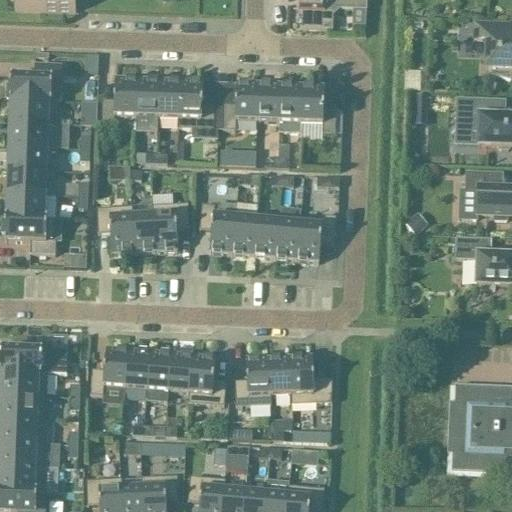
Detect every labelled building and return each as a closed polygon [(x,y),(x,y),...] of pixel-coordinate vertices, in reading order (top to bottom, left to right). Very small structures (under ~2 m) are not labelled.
[(14,0),(14,14),(75,16),(76,1),(70,1),(64,1),(63,0),(14,0)] [(304,33),(332,36),(332,22),(340,15),(367,16),(367,0),(298,0),(298,17),(304,18),(304,33)] [(467,37),(475,38),(475,27),(467,27),(467,37)] [(511,85),(511,84),(511,43),(504,43),(505,28),(475,27),(474,43),(487,44),(486,74),(492,74),(492,80),(511,84),(511,85)] [(57,105),(57,106),(61,106),(62,70),(35,69),(34,81),(11,80),(10,89),(7,89),(7,101),(10,101),(10,104),(57,105)] [(137,84),(115,83),(114,105),(102,105),(101,130),(114,131),(114,121),(136,122),(137,84)] [(159,85),(137,84),(136,122),(158,122),(159,85)] [(181,86),(159,85),(158,122),(178,123),(179,123),(181,86)] [(181,86),(179,123),(178,123),(178,133),(214,134),(215,109),(202,109),(203,87),(181,86)] [(259,89),(236,88),(236,110),(223,109),(222,134),(236,135),(236,125),(257,126),(259,89)] [(280,90),(259,89),(257,126),(279,127),(280,90)] [(302,90),(280,90),(279,127),(301,128),(302,90)] [(324,91),(302,90),(301,128),(322,129),(322,138),(335,139),(336,114),(324,113),(324,91)] [(11,105),(10,127),(57,129),(57,106),(57,105),(10,104),(10,105),(11,105)] [(497,151),(500,154),(508,154),(511,151),(511,121),(490,121),(491,105),(457,104),(456,126),(480,127),(479,150),(497,151)] [(97,107),(83,106),(82,118),(97,119),(97,107)] [(57,129),(10,127),(9,151),(49,152),(49,153),(56,153),(57,129)] [(80,153),(90,154),(90,141),(80,140),(80,153)] [(9,151),(9,174),(49,176),(49,153),(49,152),(9,151)] [(89,167),(90,154),(80,153),(79,166),(89,167)] [(145,168),(156,168),(156,158),(145,158),(145,168)] [(156,158),(156,168),(167,168),(167,158),(156,158)] [(246,158),(246,170),(256,170),(256,159),(246,158)] [(278,172),(278,162),(267,162),(267,172),(278,172)] [(289,162),(278,162),(278,172),(289,172),(289,162)] [(49,176),(9,174),(8,198),(48,199),(48,200),(54,200),(55,176),(49,176)] [(131,174),(131,184),(142,185),(142,175),(131,174)] [(511,220),(511,192),(493,192),(493,178),(468,177),(467,195),(478,195),(477,219),(495,220),(495,225),(507,225),(507,221),(511,220)] [(240,188),(251,188),(251,179),(240,178),(240,188)] [(282,190),(283,180),(272,179),(271,189),(282,190)] [(293,180),(283,180),(282,190),(293,190),(293,180)] [(339,182),(328,181),(318,181),(317,191),(328,191),(339,192),(339,182)] [(79,188),(78,201),(88,201),(89,188),(79,188)] [(5,221),(5,222),(47,223),(56,223),(56,200),(54,200),(48,200),(48,199),(8,198),(7,221),(5,221)] [(88,201),(78,201),(78,214),(88,214),(88,201)] [(152,220),(153,220),(155,257),(178,256),(177,234),(189,233),(188,208),(152,210),(152,220)] [(235,222),(214,220),(215,210),(202,209),(199,234),(212,235),(210,257),(232,259),(235,222)] [(132,221),(133,221),(132,211),(96,213),(98,238),(110,238),(111,259),(134,258),(132,221)] [(404,227),(415,239),(427,229),(417,217),(404,227)] [(153,220),(152,220),(133,221),(132,221),(134,258),(155,257),(153,220)] [(319,267),(321,245),(333,246),(336,221),(322,220),(321,230),(300,228),(297,265),(319,267)] [(46,245),(47,223),(5,222),(5,224),(2,224),(2,236),(5,236),(5,245),(30,246),(30,259),(55,260),(56,246),(46,245)] [(257,224),(235,222),(232,259),(254,261),(257,224)] [(278,226),(257,224),(254,261),(275,263),(278,226)] [(300,228),(278,226),(275,263),(297,265),(300,228)] [(511,260),(492,259),(492,243),(456,242),(455,264),(477,265),(476,290),(482,290),(482,293),(495,294),(495,290),(511,291),(511,260)] [(86,261),(70,260),(70,272),(86,272),(86,261)] [(1,378),(47,380),(48,377),(41,376),(42,355),(52,355),(52,342),(27,341),(26,353),(1,352),(0,360),(0,376),(1,377),(1,378)] [(125,393),(128,356),(106,354),(104,376),(92,374),(90,400),(103,401),(104,391),(125,393)] [(128,356),(125,393),(147,395),(150,357),(128,356)] [(169,396),(172,359),(150,357),(147,395),(146,407),(168,408),(169,396)] [(189,408),(193,361),(172,359),(169,396),(189,398),(188,408),(189,408)] [(193,361),(189,408),(224,411),(226,385),(214,384),(215,363),(193,361)] [(291,400),(290,362),(268,363),(270,400),(271,400),(291,400)] [(313,362),(290,362),(291,400),(291,408),(331,407),(332,382),(314,382),(313,362)] [(270,400),(268,363),(246,364),(247,386),(234,386),(235,411),(270,410),(270,400)] [(0,400),(47,402),(47,380),(1,378),(0,398),(0,400)] [(70,402),(79,402),(80,389),(70,389),(70,402)] [(511,391),(455,390),(454,406),(446,406),(444,458),(449,459),(448,475),(499,477),(498,486),(511,486),(511,391)] [(0,423),(46,425),(47,402),(0,400),(0,423)] [(79,415),(79,402),(70,402),(69,415),(79,415)] [(0,446),(45,448),(46,425),(0,423),(0,446)] [(144,440),(144,430),(133,430),(133,440),(144,440)] [(155,430),(144,430),(144,440),(154,440),(155,430)] [(177,431),(166,431),(166,441),(177,441),(177,431)] [(240,445),(241,433),(229,433),(229,445),(240,445)] [(273,435),(273,445),(283,446),(284,435),(273,435)] [(68,449),(78,450),(78,437),(69,436),(68,449)] [(314,446),(330,447),(330,437),(314,437),(314,446)] [(0,446),(0,469),(44,471),(45,448),(0,446)] [(141,460),(140,448),(124,447),(124,459),(141,460)] [(77,462),(78,450),(68,449),(68,462),(77,462)] [(169,460),(185,461),(185,449),(169,449),(169,460)] [(228,451),(228,452),(227,464),(226,477),(247,478),(249,453),(228,451)] [(259,462),(270,463),(270,452),(259,452),(259,462)] [(270,452),(270,463),(281,463),(281,453),(270,452)] [(302,469),(303,455),(292,454),(291,468),(302,469)] [(0,491),(43,494),(47,494),(56,494),(57,471),(44,471),(0,469),(0,491)] [(143,492),(143,511),(166,511),(166,506),(178,506),(177,481),(142,482),(141,482),(142,492),(143,492)] [(199,511),(221,511),(223,494),(224,494),(225,485),(224,485),(190,481),(187,506),(200,508),(199,511)] [(74,483),(73,496),(83,497),(83,483),(74,483)] [(99,511),(121,511),(121,493),(122,493),(121,483),(120,484),(86,485),(87,511),(99,510),(99,511)] [(266,498),(265,511),(286,511),(289,490),(288,490),(287,500),(266,498)] [(289,490),(286,511),(322,511),(324,494),(289,490)] [(46,511),(47,494),(0,491),(0,511),(46,511)] [(121,511),(143,511),(143,492),(142,492),(122,493),(121,493),(121,511)] [(223,494),(221,511),(243,511),(245,496),(224,494),(223,494)] [(245,496),(243,511),(265,511),(266,498),(245,496)]
